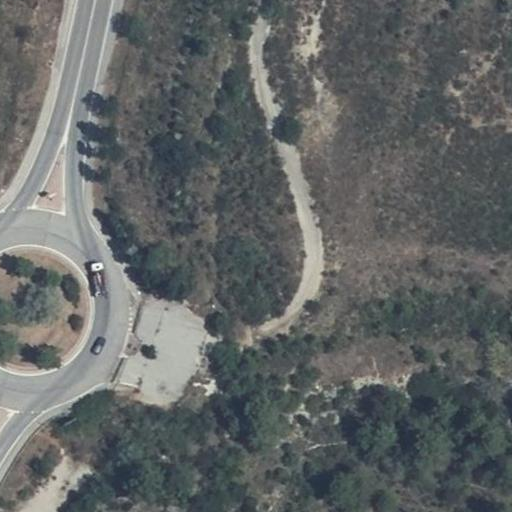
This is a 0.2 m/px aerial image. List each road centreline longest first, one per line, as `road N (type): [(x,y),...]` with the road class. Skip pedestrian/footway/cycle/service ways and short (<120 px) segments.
road 1 (unknown): [(106,298),(204,329),(262,329)]
road 2 (primary): [(97,273),(77,213),(70,124)]
road 3 (primary): [(48,386),(80,371),(97,350),(106,325),(97,273)]
road 4 (primary): [(70,124),(0,231)]
road 5 (primary): [(98,0),(70,124)]
